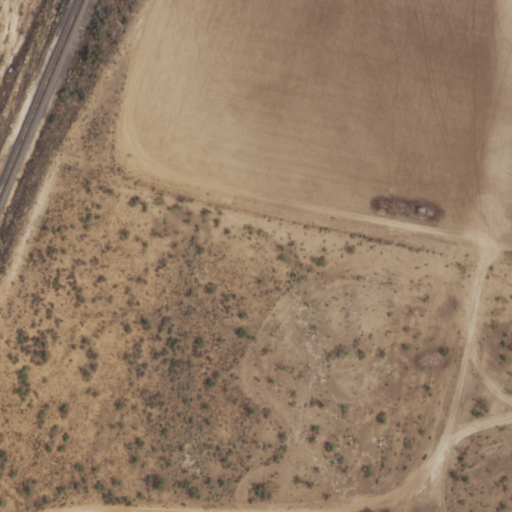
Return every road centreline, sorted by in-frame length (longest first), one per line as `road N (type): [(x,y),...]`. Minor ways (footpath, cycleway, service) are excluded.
road 1 (track): [(144,0),(129,35),(113,133),(145,183),(479,265)]
road 2 (track): [(54,511),(354,508),(409,486),(444,456),(449,435),(511,418)]
road 3 (track): [(0,310),(58,157),(126,54)]
road 4 (track): [(503,241),(479,265),(469,341),(478,372),(511,396)]
